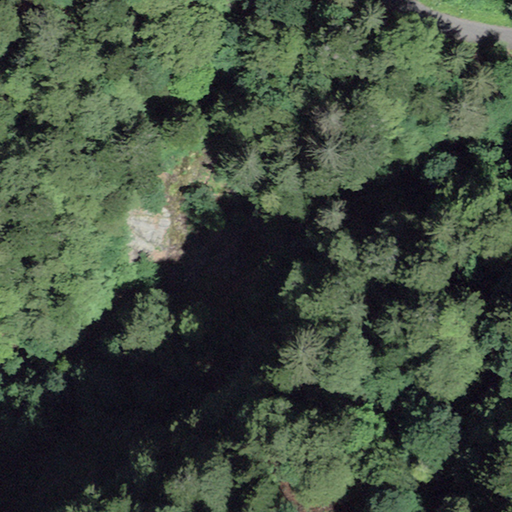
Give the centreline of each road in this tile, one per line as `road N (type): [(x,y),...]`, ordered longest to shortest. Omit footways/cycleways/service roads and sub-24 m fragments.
road 1 (unclassified): [(511,289),(498,396),(453,511)]
road 2 (unclassified): [(398,0),(452,29),(511,38)]
